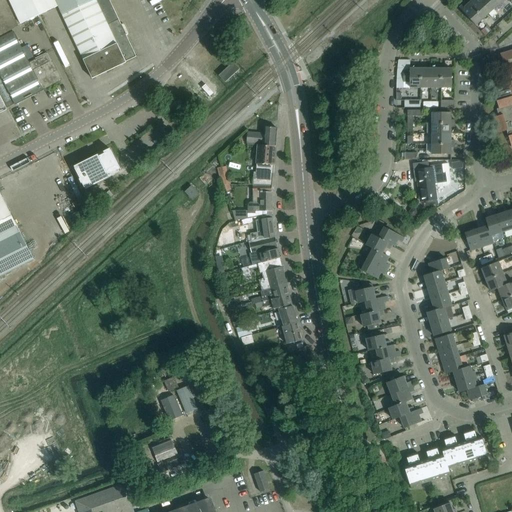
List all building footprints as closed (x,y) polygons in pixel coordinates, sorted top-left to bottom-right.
[(18,26),(5,0),(0,0),(0,93),(7,107),(15,103),(17,105),(42,91),(41,88),(61,80),(47,53),(29,63),(12,29),(18,26)] [(8,0),(20,25),(57,6),(93,78),(136,56),(110,0),(8,0)] [(495,21),(496,20),(477,0),(472,0),(464,8),(462,6),(459,8),(475,26),(488,14),(492,18),(495,21)] [(493,9),(503,1),(502,0),(477,0),(496,20),(497,19),(495,16),(497,14),(493,9)] [(511,50),(501,54),(503,62),(507,60),(511,74),(511,73),(511,81),(505,84),(508,91),(495,94),(498,108),(496,108),(499,116),(494,118),(499,133),(505,131),(511,148),(511,147),(511,50)] [(233,62),(219,75),(225,82),(240,69),(233,62)] [(410,88),(420,88),(420,65),(417,65),(417,69),(410,69),(410,71),(403,71),(403,82),(410,82),(410,88)] [(430,88),(430,69),(424,69),(424,65),(420,65),(420,88),(430,88)] [(440,88),(441,65),(437,65),(437,69),(430,69),(430,88),(440,88)] [(441,65),(440,88),(451,88),(451,69),(444,69),(444,65),(441,65)] [(205,84),(202,87),(209,96),(213,92),(205,84)] [(88,98),(93,96),(89,89),(84,91),(88,98)] [(171,113),(183,107),(179,100),(168,106),(171,113)] [(407,124),(413,124),(413,116),(420,116),(420,110),(407,110),(407,124)] [(432,124),(455,124),(455,120),(451,120),(451,113),(432,113),(432,124)] [(455,127),(455,124),(432,124),(432,134),(451,134),(451,127),(455,127)] [(247,145),(257,145),(275,146),(276,128),(264,127),(264,134),(247,132),(247,142),(247,145)] [(432,144),(455,144),(455,140),(451,140),(451,134),(432,134),(432,144)] [(455,144),(432,144),(432,154),(451,154),(451,147),(455,147),(455,144)] [(274,165),(275,146),(257,145),(256,164),(264,164),(274,165)] [(98,186),(96,182),(121,169),(111,150),(75,168),(85,188),(92,184),(94,188),(98,186)] [(31,158),(14,164),(15,169),(33,163),(31,158)] [(416,170),(420,201),(436,199),(434,185),(437,185),(437,187),(447,186),(449,185),(450,183),(450,181),(448,163),(442,164),(430,166),(430,168),(416,170)] [(253,185),(272,185),(272,186),(273,173),(253,172),(253,185)] [(271,211),(272,185),(253,185),(253,202),(250,202),(248,204),(248,211),(232,211),(235,220),(242,219),(245,219),(251,217),(252,217),(261,215),(272,213),(271,211)] [(198,194),(192,187),(186,192),(193,199),(198,194)] [(109,190),(103,195),(106,200),(113,195),(109,190)] [(0,276),(34,259),(0,192),(0,276)] [(502,232),(511,228),(511,223),(508,212),(497,215),(502,232)] [(264,239),(275,237),(272,213),(261,215),(262,219),(255,220),(257,232),(250,233),(250,236),(242,238),(243,243),(249,242),(258,239),(264,238),(264,239)] [(491,236),(502,232),(497,215),(485,219),(488,226),(491,236)] [(381,222),(379,216),(370,220),(373,226),(381,222)] [(493,243),(491,236),(488,226),(476,230),(482,247),(493,243)] [(378,238),(394,246),(398,240),(401,242),(404,237),(384,227),(379,238),(378,238)] [(470,251),(482,247),(476,230),(465,234),(465,235),(463,236),(465,241),(467,240),(470,251)] [(357,240),(367,243),(369,237),(358,234),(357,240)] [(378,238),(379,238),(372,234),(366,245),(373,249),(389,257),(382,253),(385,247),(389,249),(392,245),(394,247),(394,246),(378,238)] [(280,258),(278,248),(275,237),(264,239),(264,238),(258,239),(249,242),(251,253),(249,253),(252,265),(258,264),(263,263),(264,262),(280,258)] [(507,248),(501,250),(500,247),(495,249),(499,258),(510,254),(507,248)] [(385,263),(389,257),(373,249),(367,259),(387,270),(389,265),(385,263)] [(487,263),(493,260),(491,254),(485,256),(487,263)] [(482,265),(487,263),(485,256),(479,259),(482,265)] [(267,271),(282,268),(280,258),(264,262),(267,271)] [(424,277),(442,272),(441,270),(448,268),(445,258),(435,261),(434,259),(430,261),(430,263),(428,263),(431,273),(424,276),(424,277)] [(385,274),(387,270),(367,259),(361,270),(377,279),(381,272),(385,274)] [(258,280),(262,291),(286,284),(282,268),(267,271),(264,262),(263,263),(258,264),(252,265),(241,268),(244,281),(253,279),(250,269),(258,267),(260,273),(262,273),(264,278),(258,280)] [(486,280),(503,273),(498,262),(481,268),(486,280)] [(428,288),(445,283),(442,272),(424,277),(428,288)] [(507,284),(503,273),(486,280),(491,291),(498,288),(507,284)] [(502,299),(511,295),(511,282),(507,284),(498,288),(502,299)] [(431,300),(449,294),(445,283),(428,288),(431,300)] [(253,304),(255,304),(289,295),(286,284),(262,291),(260,291),(262,296),(251,299),(253,304)] [(358,303),(387,297),(387,296),(380,298),(379,293),(374,294),(373,287),(355,291),(358,303)] [(427,313),(444,308),(444,307),(452,305),(449,294),(431,300),(434,310),(427,312),(427,313)] [(279,309),(292,306),(289,295),(255,304),(256,309),(264,307),(273,305),(274,311),(279,309)] [(511,295),(502,299),(507,311),(511,308),(511,295)] [(361,315),(385,309),(384,302),(388,301),(387,297),(358,303),(365,302),(368,313),(361,315)] [(228,311),(229,311),(235,309),(239,308),(236,299),(226,302),(228,311)] [(283,326),(297,322),(292,306),(279,309),(274,311),(278,310),(283,326)] [(431,324),(448,319),(444,308),(427,313),(431,324)] [(385,309),(361,315),(363,327),(367,326),(368,331),(380,328),(378,323),(381,323),(379,316),(384,315),(383,310),(385,309)] [(448,319),(431,324),(434,336),(451,331),(448,319)] [(283,326),(282,327),(287,344),(293,342),(302,340),(297,322),(283,326)] [(368,347),(390,342),(389,341),(385,342),(383,335),(381,335),(380,330),(365,333),(368,347)] [(438,350),(456,345),(452,334),(435,339),(438,350)] [(378,359),(400,354),(399,351),(395,352),(393,345),(390,345),(390,342),(368,347),(369,351),(376,349),(378,359)] [(298,355),(310,351),(308,345),(296,349),(298,355)] [(442,362),(459,357),(456,345),(438,350),(442,362)] [(300,361),(311,357),(310,351),(298,355),(300,361)] [(400,354),(378,359),(379,360),(371,362),(374,374),(392,370),(390,363),(394,362),(393,358),(401,356),(400,354)] [(480,356),(482,362),(488,361),(486,354),(480,356)] [(314,365),(313,362),(311,357),(300,361),(302,369),(314,365)] [(453,372),(463,368),(459,357),(442,362),(446,374),(453,372)] [(454,383),(475,376),(474,371),(472,372),(470,366),(463,368),(453,372),(455,378),(452,378),(454,383)] [(174,389),(179,387),(174,376),(170,378),(174,389)] [(391,394),(412,386),(410,381),(406,383),(403,376),(387,383),(391,394)] [(467,390),(476,387),(475,381),(477,381),(475,376),(454,383),(455,387),(457,386),(459,392),(467,390)] [(166,380),(170,390),(174,389),(170,378),(166,380)] [(476,387),(467,390),(470,400),(472,399),(473,402),(477,400),(477,398),(487,395),(484,384),(476,387)] [(176,391),(186,414),(197,409),(188,386),(176,391)] [(389,408),(412,399),(410,392),(414,391),(412,386),(391,394),(396,405),(389,408)] [(169,394),(162,396),(172,420),(179,417),(169,394)] [(393,419),(421,408),(414,411),(412,407),(408,408),(405,402),(412,399),(389,408),(393,419)] [(421,408),(393,419),(393,420),(400,417),(405,428),(421,422),(419,415),(423,413),(421,408)] [(462,443),(468,463),(488,457),(481,437),(477,438),(474,428),(463,432),(466,441),(462,443)] [(154,467),(182,456),(171,430),(124,452),(135,474),(144,471),(141,466),(152,462),(154,467)] [(468,463),(462,443),(457,444),(454,434),(444,438),(447,447),(442,449),(450,475),(450,474),(449,469),(468,463)] [(450,475),(442,449),(444,455),(439,456),(436,446),(426,449),(429,459),(424,460),(431,481),(450,475)] [(431,481),(424,460),(420,462),(417,452),(406,455),(409,465),(404,467),(411,487),(431,481)] [(144,471),(135,474),(142,491),(189,472),(182,456),(154,467),(156,472),(146,476),(144,471)] [(154,467),(152,462),(141,466),(144,471),(154,467)] [(156,472),(154,467),(144,471),(146,476),(156,472)] [(270,489),(263,471),(254,474),(260,492),(270,489)] [(132,481),(83,496),(87,511),(104,511),(102,505),(136,494),(132,481)] [(214,511),(210,500),(176,511),(212,511),(214,511)] [(456,511),(455,509),(453,510),(450,503),(434,509),(435,511),(456,511)]
